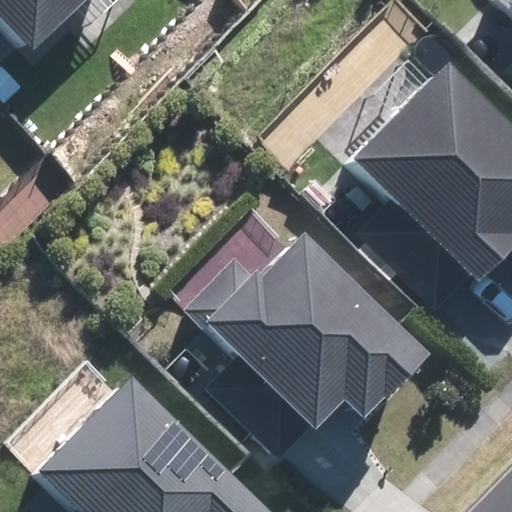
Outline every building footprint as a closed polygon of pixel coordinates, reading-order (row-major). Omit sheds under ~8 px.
[(0,0),(0,43),(14,58),(75,0),(0,0)] [(511,0),(487,0),(483,5),(511,33),(511,0)] [(511,160),(420,72),(330,165),(457,287),(494,248),(486,240),(496,229),(511,243),(511,160)] [(222,265),(176,316),(301,432),(330,400),(352,420),(408,358),(279,243),(242,284),(222,265)] [(240,511),(107,380),(17,472),(56,511),(240,511)]
